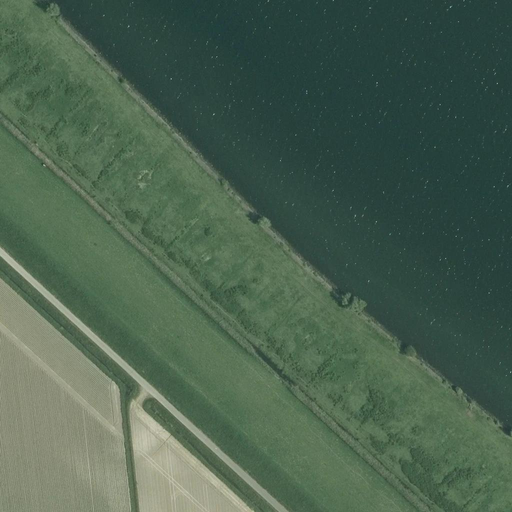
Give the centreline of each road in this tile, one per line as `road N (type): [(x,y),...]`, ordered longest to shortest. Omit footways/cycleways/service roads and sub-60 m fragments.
road 1 (track): [(0,206),(331,511)]
road 2 (unclassified): [(284,511),(0,257)]
